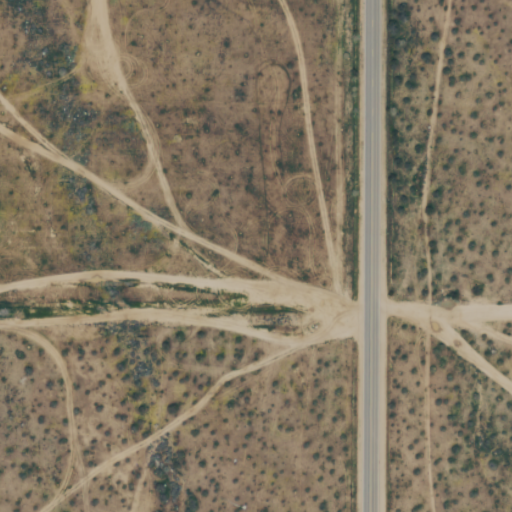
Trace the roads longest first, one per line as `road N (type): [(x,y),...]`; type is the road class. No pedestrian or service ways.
road 1 (tertiary): [(368,511),(371,0)]
road 2 (track): [(0,309),(369,307)]
road 3 (track): [(369,307),(511,309)]
